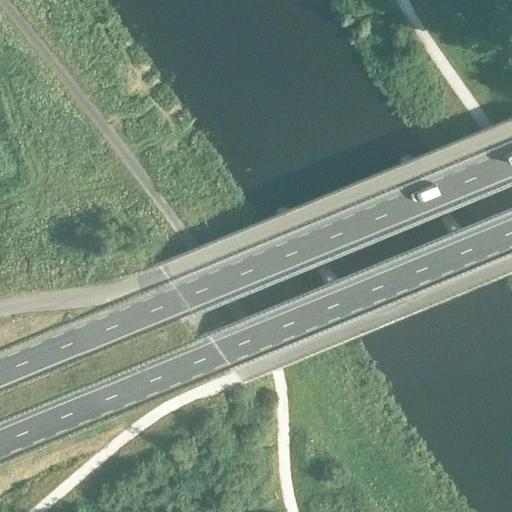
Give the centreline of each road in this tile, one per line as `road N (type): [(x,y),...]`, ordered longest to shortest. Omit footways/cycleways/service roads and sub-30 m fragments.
road 1 (trunk): [(0,443),(511,233)]
road 2 (trunk): [(511,161),(0,368)]
road 3 (unclassified): [(164,273),(511,129)]
road 4 (unclassified): [(164,273),(0,309)]
